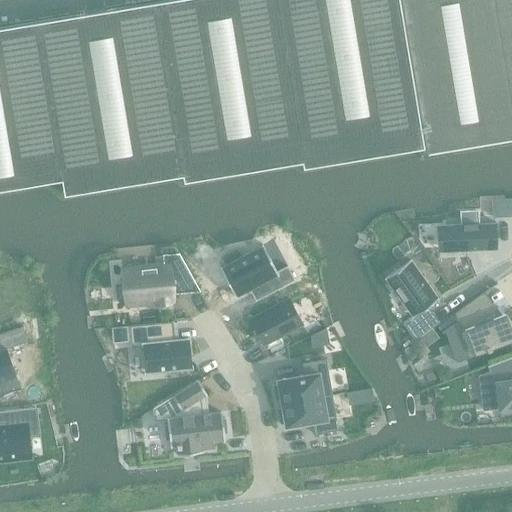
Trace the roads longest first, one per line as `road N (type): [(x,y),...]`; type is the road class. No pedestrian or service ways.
road 1 (unclassified): [(268,511),(511,477)]
road 2 (residential): [(268,511),(261,424),(245,374),(211,316)]
